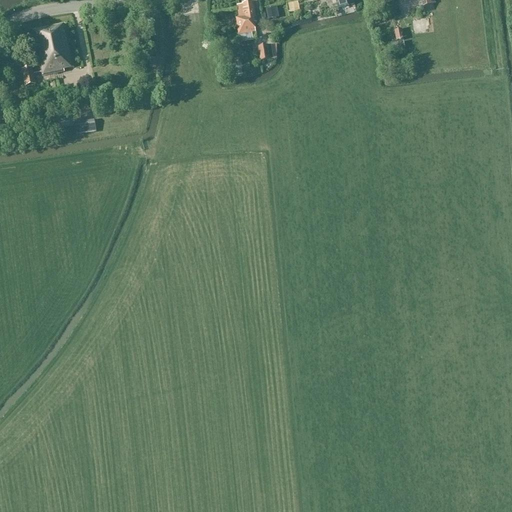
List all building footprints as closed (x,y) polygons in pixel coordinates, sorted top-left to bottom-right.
[(334,0),(338,12),(348,9),(348,7),(345,0),(334,0)] [(382,7),(380,3),(389,0),(375,0),(378,8),(382,7)] [(255,25),(257,25),(254,3),(242,5),(237,5),(240,26),(237,26),(239,36),(256,33),(255,25)] [(268,20),(276,18),(274,9),(266,10),(268,20)] [(64,72),(74,69),(65,26),(33,32),(42,78),(65,74),(64,72)] [(402,31),(394,32),(396,43),(404,41),(402,31)] [(403,43),(392,45),(394,51),(405,49),(403,43)] [(260,63),(271,61),(268,46),(258,48),(260,63)] [(25,88),(36,86),(32,69),(22,71),(25,88)]
